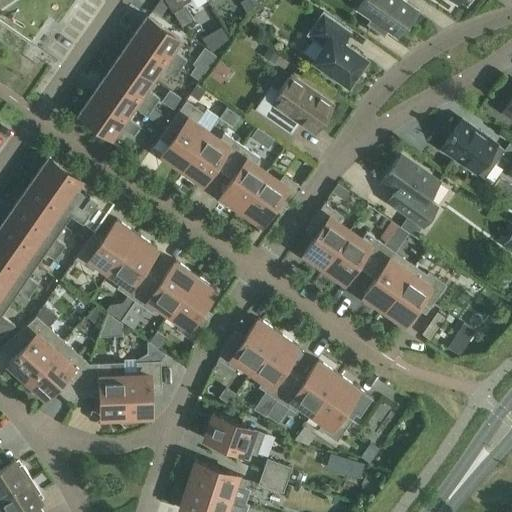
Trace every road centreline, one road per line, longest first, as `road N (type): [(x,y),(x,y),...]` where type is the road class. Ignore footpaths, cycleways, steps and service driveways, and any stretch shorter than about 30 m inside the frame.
road 1 (residential): [(256,266),(38,116)]
road 2 (residential): [(325,166),(387,77),(434,40),(511,17)]
road 3 (residential): [(511,47),(325,166)]
road 4 (residential): [(174,419),(256,266)]
road 5 (residential): [(389,361),(256,266)]
road 6 (residential): [(37,428),(78,444),(126,446),(174,419)]
road 7 (residential): [(112,0),(38,116)]
road 8 (residential): [(256,266),(325,166)]
road 9 (secondary): [(438,511),(511,415)]
